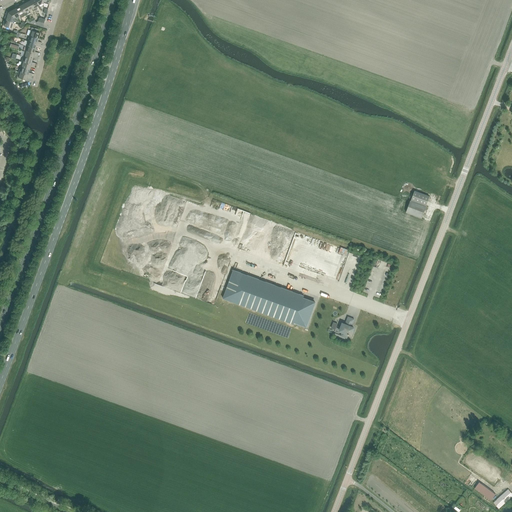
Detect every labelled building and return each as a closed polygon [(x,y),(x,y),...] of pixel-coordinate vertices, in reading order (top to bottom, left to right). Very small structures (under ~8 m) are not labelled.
[(29,0),(27,0),(24,2),(29,10),(32,9),(33,11),(35,10),(29,0)] [(35,0),(29,0),(35,10),(37,9),(36,6),(38,5),(35,0)] [(20,4),(26,15),(30,13),(29,10),(24,2),(20,4)] [(20,4),(15,7),(21,18),(26,15),(20,4)] [(15,7),(7,11),(15,18),(19,15),(15,7)] [(7,11),(4,20),(13,23),(15,18),(7,11)] [(13,23),(4,20),(2,26),(12,28),(13,23)] [(31,27),(29,36),(38,38),(40,33),(37,32),(37,29),(31,27)] [(29,36),(27,41),(41,45),(41,43),(37,41),(38,38),(29,36)] [(24,51),(38,55),(38,54),(38,53),(34,52),(35,49),(26,46),(24,51)] [(31,62),(32,59),(23,56),(21,62),(35,65),(35,63),(31,62)] [(20,67),(18,72),(32,76),(32,74),(28,73),(29,69),(20,67)] [(32,76),(18,72),(16,79),(21,80),(22,79),(26,80),(27,77),(31,78),(32,76)] [(421,218),(430,197),(414,191),(410,202),(406,212),(421,218)] [(294,324),(294,322),(306,326),(315,302),(305,299),(305,300),(303,299),(304,296),(233,270),(223,298),(294,324)] [(348,317),(345,325),(342,324),(339,331),(342,332),(341,336),(347,338),(348,334),(349,335),(351,335),(354,328),(351,327),(354,319),(348,317)] [(491,500),(495,494),(479,482),(474,488),(491,500)] [(499,509),(511,496),(511,493),(508,489),(493,502),(499,509)]
